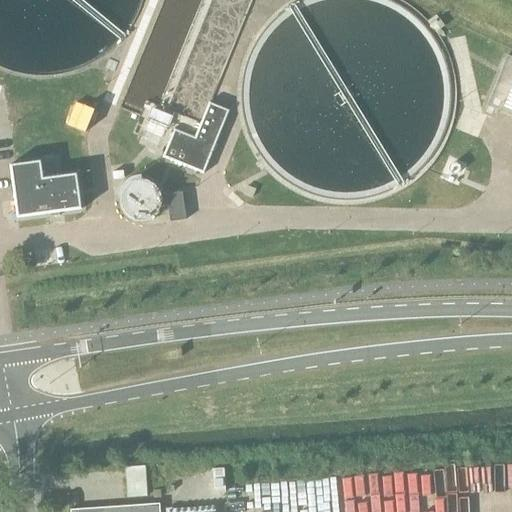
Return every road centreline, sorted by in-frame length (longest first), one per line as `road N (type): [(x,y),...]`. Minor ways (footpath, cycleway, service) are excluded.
road 1 (primary): [(0,417),(305,361),(511,340)]
road 2 (primary): [(511,310),(279,321),(0,359)]
